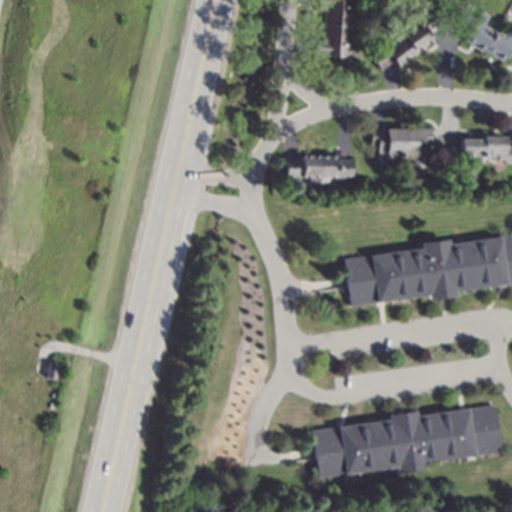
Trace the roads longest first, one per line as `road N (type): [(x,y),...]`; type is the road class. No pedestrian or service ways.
road 1 (secondary): [(99,511),(212,0)]
road 2 (residential): [(288,362),(298,384),(325,397),(466,376),(495,365),(501,346),(482,326),(303,350),(288,362)]
road 3 (residential): [(261,147),(309,115),(372,99),(511,101)]
road 4 (residential): [(250,197),(277,0)]
road 5 (residential): [(288,362),(285,304),(250,197)]
